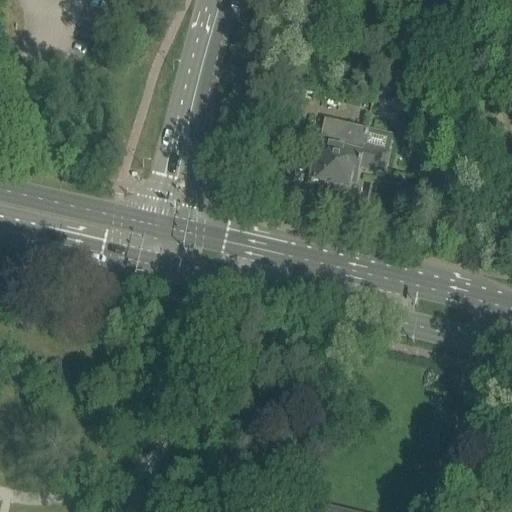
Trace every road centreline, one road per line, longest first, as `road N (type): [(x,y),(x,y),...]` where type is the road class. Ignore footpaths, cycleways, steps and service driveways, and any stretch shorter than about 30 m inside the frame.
road 1 (secondary): [(251,288),(511,350)]
road 2 (secondary): [(511,309),(258,248)]
road 3 (unclassified): [(163,227),(219,0)]
road 4 (secondary): [(163,227),(0,190)]
road 5 (secondary): [(0,230),(155,265)]
